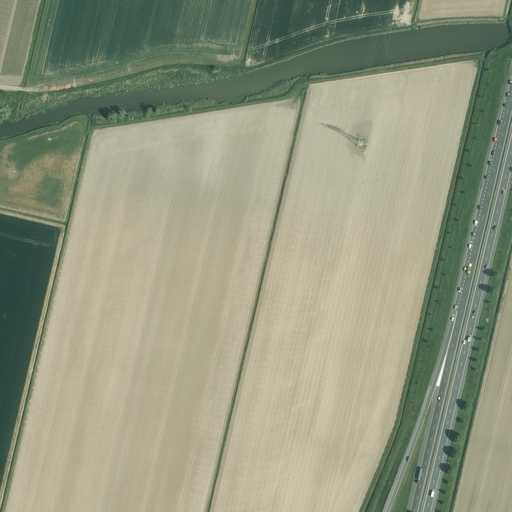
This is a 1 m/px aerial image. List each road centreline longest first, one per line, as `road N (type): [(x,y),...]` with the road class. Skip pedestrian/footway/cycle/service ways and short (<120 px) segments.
road 1 (track): [(492,60),(303,83),(284,98),(74,132),(0,192)]
road 2 (track): [(27,89),(174,60),(254,63),(335,35),(435,19),(511,18)]
road 3 (track): [(372,511),(407,418),(486,75),(511,45)]
road 4 (track): [(211,511),(311,82)]
road 5 (track): [(301,84),(204,511)]
road 6 (track): [(92,129),(3,511)]
road 7 (motorway): [(426,511),(511,149)]
road 8 (track): [(0,212),(63,227),(0,497)]
road 9 (track): [(511,195),(437,511)]
road 10 (motorway): [(511,93),(460,311)]
road 11 (motorway): [(460,311),(387,511)]
road 12 (motorway): [(460,311),(413,511)]
